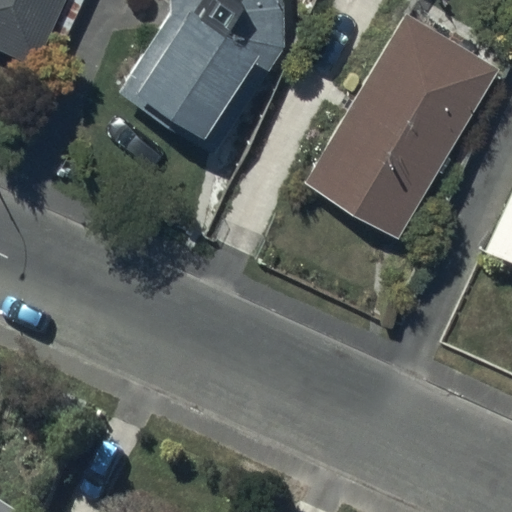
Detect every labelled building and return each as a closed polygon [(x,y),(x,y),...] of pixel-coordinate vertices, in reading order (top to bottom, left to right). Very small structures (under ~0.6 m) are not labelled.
[(0,0),(0,34),(33,49),(55,0),(0,0)] [(274,0),(161,0),(114,77),(185,121),(183,125),(209,140),(275,34),(274,0)] [(402,0),(399,0),(299,165),(390,220),(492,53),(476,43),(483,33),(428,0),(411,0),(409,4),(402,0)] [(511,215),(492,257),(511,266),(511,215)] [(0,511),(16,511),(0,502),(0,511)]
